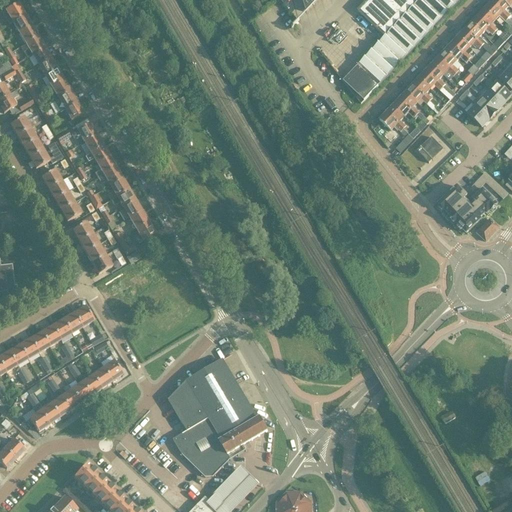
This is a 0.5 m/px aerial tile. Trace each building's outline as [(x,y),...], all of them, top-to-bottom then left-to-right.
[(302,0),(306,12),(303,15),(297,21),(291,28),(292,28),(303,16),(306,13),(310,10),(317,2),(318,0),(302,0)] [(357,67),(343,82),(364,102),(378,87),(435,28),(437,30),(445,20),(443,19),(460,0),(368,0),(364,5),(357,12),(385,38),(377,46),(370,54),(363,61),(357,67)] [(509,7),(501,0),(494,0),(491,4),(505,16),(508,20),(511,17),(505,11),(509,7)] [(511,0),(501,0),(509,7),(510,8),(511,6),(511,0)] [(13,23),(25,16),(19,4),(12,8),(9,4),(1,9),(10,25),(13,23)] [(491,4),(484,10),(496,21),(499,17),(506,23),(509,20),(508,20),(505,16),(491,4)] [(496,21),(484,10),(478,17),(495,34),(498,31),(492,25),(496,21)] [(32,27),(25,16),(13,23),(20,34),(32,27)] [(495,34),(478,17),(471,24),(483,35),(486,31),(492,37),(495,34)] [(490,49),(479,39),(483,35),(471,24),(465,31),(482,48),(487,52),(487,53),(490,49)] [(39,38),(32,27),(20,34),(26,45),(39,38)] [(465,31),(458,38),(470,49),(473,45),(480,50),(482,48),(465,31)] [(506,32),(500,38),(505,43),(511,37),(511,36),(506,31),(506,32)] [(26,45),(20,48),(26,59),(33,56),(45,48),(39,38),(26,45)] [(470,49),(458,38),(452,45),(469,61),(472,59),(469,56),(473,52),(470,49)] [(505,43),(500,39),(493,46),(498,50),(505,43)] [(469,61),(452,45),(445,52),(457,62),(460,59),(466,64),(469,61)] [(487,53),(492,57),(498,50),(493,46),(490,49),(487,53)] [(12,54),(11,53),(8,48),(3,51),(7,57),(12,54)] [(45,48),(33,56),(39,67),(51,59),(45,48)] [(7,57),(13,67),(16,66),(16,65),(18,64),(14,58),(16,57),(13,52),(11,53),(12,54),(7,57)] [(457,62),(445,52),(439,59),(456,75),(458,72),(457,71),(461,67),(456,62),(457,62)] [(486,64),(492,57),(487,53),(487,52),(481,59),(486,64)] [(51,59),(39,67),(46,78),(58,70),(51,59)] [(439,59),(432,66),(444,76),(450,82),(453,78),(456,75),(439,59)] [(475,67),(479,71),(485,64),(486,64),(481,59),(481,60),(475,67)] [(0,78),(2,77),(13,71),(11,68),(8,63),(2,67),(0,64),(0,78)] [(13,67),(11,68),(13,71),(16,76),(15,76),(18,79),(23,77),(16,66),(13,67)] [(444,76),(432,66),(426,72),(453,98),(456,96),(446,86),(440,81),(444,76)] [(469,74),(473,78),(479,71),(475,67),(474,66),(467,73),(469,74)] [(65,81),(58,70),(46,78),(52,88),(65,81)] [(505,70),(498,78),(501,80),(499,83),(507,90),(509,88),(511,91),(511,76),(508,73),(508,72),(505,70)] [(13,71),(2,77),(5,82),(15,76),(16,76),(13,71)] [(453,98),(426,72),(419,79),(430,90),(434,86),(440,92),(450,102),(453,98)] [(473,78),(469,74),(462,81),(466,84),(466,85),(473,78)] [(430,90),(419,79),(412,86),(436,108),(439,106),(427,94),(430,90)] [(65,81),(52,88),(56,95),(51,98),(54,103),(71,92),(65,81)] [(499,83),(489,93),(503,106),(511,98),(505,92),(507,90),(499,83)] [(0,102),(11,96),(10,95),(6,88),(7,88),(5,85),(4,85),(4,84),(0,86),(0,102)] [(38,97),(37,97),(31,86),(26,89),(33,100),(38,97)] [(436,108),(412,86),(406,94),(417,104),(421,100),(427,105),(427,106),(436,115),(439,112),(436,109),(436,108)] [(0,102),(0,106),(5,114),(9,112),(13,117),(22,112),(19,107),(17,107),(13,100),(18,97),(16,93),(15,92),(10,95),(11,96),(0,102)] [(71,92),(54,103),(60,113),(65,110),(65,111),(78,103),(71,92)] [(483,99),(482,100),(496,113),(503,106),(489,93),(483,99)] [(399,100),(417,116),(419,114),(413,108),(417,104),(406,94),(399,100)] [(41,95),(37,97),(38,97),(33,100),(36,105),(44,100),(41,95)] [(480,97),(472,105),(475,108),(475,107),(489,121),(496,113),(482,100),(483,99),(480,97)] [(22,112),(33,105),(31,102),(30,100),(19,107),(22,112)] [(417,116),(399,100),(393,107),(405,118),(408,114),(414,119),(416,117),(417,116)] [(84,114),(78,103),(65,111),(72,121),(84,114)] [(405,118),(393,107),(386,114),(403,131),(404,130),(406,128),(400,122),(405,118)] [(475,108),(468,115),(482,128),(489,121),(475,107),(475,108)] [(46,122),(50,120),(44,108),(39,110),(46,122)] [(386,114),(380,121),(391,132),(394,129),(397,132),(398,130),(401,133),(403,131),(386,114)] [(417,116),(416,117),(422,122),(427,126),(429,124),(429,123),(426,120),(419,114),(417,116)] [(17,138),(32,130),(25,118),(11,127),(17,138)] [(85,144),(97,136),(91,125),(89,125),(86,121),(72,129),(73,131),(76,129),(78,132),(72,136),(74,141),(81,137),(85,144)] [(422,122),(416,129),(420,133),(427,126),(422,122)] [(45,136),(50,133),(46,126),(40,130),(42,134),(40,135),(38,137),(39,139),(45,136)] [(416,129),(410,136),(414,140),(420,133),(416,129)] [(32,130),(17,138),(24,149),(38,140),(32,130)] [(401,133),(401,134),(406,139),(409,135),(404,130),(403,131),(401,133)] [(66,132),(56,138),(61,147),(64,145),(63,143),(70,139),(66,132)] [(406,139),(396,150),(400,154),(401,155),(414,140),(410,136),(409,135),(406,139)] [(104,147),(97,136),(85,144),(91,154),(104,147)] [(432,139),(419,151),(431,163),(444,151),(432,139)] [(38,140),(24,149),(30,160),(45,151),(38,140)] [(91,154),(85,158),(88,163),(94,159),(98,165),(110,158),(104,147),(91,154)] [(51,163),(45,151),(30,160),(37,171),(36,171),(38,174),(56,163),(54,161),(51,163)] [(59,152),(54,155),(58,161),(63,159),(59,152)] [(110,158),(98,165),(101,170),(94,174),(98,180),(117,169),(110,158)] [(64,161),(60,164),(64,170),(68,168),(64,161)] [(78,177),(83,174),(80,168),(75,171),(78,177)] [(123,180),(117,169),(98,180),(100,185),(107,181),(111,187),(123,180)] [(49,191),(63,182),(56,171),(42,180),(49,191)] [(77,189),(81,186),(77,179),(72,182),(77,189)] [(123,180),(111,187),(114,193),(108,197),(111,202),(130,191),(123,180)] [(69,193),(63,182),(49,191),(55,202),(69,193)] [(450,195),(439,205),(445,212),(451,218),(450,218),(457,225),(466,234),(481,221),(479,219),(485,214),(486,215),(490,212),(497,206),(483,191),(473,200),(469,195),(467,198),(464,194),(463,194),(457,188),(454,190),(450,195)] [(94,197),(94,196),(91,191),(86,194),(89,200),(94,197)] [(130,191),(111,202),(114,207),(120,203),(124,209),(136,201),(130,191)] [(75,204),(69,193),(55,202),(61,212),(75,204)] [(96,195),(94,196),(94,197),(89,200),(96,210),(101,207),(98,201),(99,201),(96,195)] [(136,201),(124,209),(130,220),(143,212),(136,201)] [(82,215),(75,204),(61,212),(68,224),(71,222),(73,224),(83,218),(82,215)] [(90,205),(86,207),(90,214),(94,211),(90,205)] [(109,218),(109,217),(106,212),(103,213),(102,210),(99,212),(105,221),(109,218)] [(149,223),(143,212),(130,220),(137,231),(149,223)] [(95,214),(91,217),(100,231),(104,228),(95,214)] [(112,215),(109,217),(109,218),(105,221),(107,225),(115,221),(112,215)] [(490,221),(477,235),(486,243),(499,229),(490,221)] [(149,223),(137,231),(140,237),(137,239),(139,243),(155,234),(149,223)] [(79,243),(94,235),(87,224),(73,232),(79,243)] [(108,241),(112,238),(108,232),(104,234),(108,241)] [(117,243),(122,240),(119,234),(114,237),(117,243)] [(100,246),(94,235),(79,243),(86,254),(100,246)] [(122,240),(117,243),(126,257),(136,251),(132,245),(127,248),(122,240)] [(107,256),(100,246),(86,254),(92,265),(107,256)] [(136,254),(127,259),(130,265),(140,260),(136,254)] [(107,256),(92,265),(99,276),(113,268),(107,256)] [(122,258),(117,261),(121,267),(125,265),(122,258)] [(0,304),(13,303),(16,299),(15,289),(14,289),(15,290),(12,290),(10,269),(0,270),(0,304)] [(86,308),(75,315),(83,329),(94,322),(86,308)] [(75,315),(64,321),(72,335),(83,329),(75,315)] [(64,321),(53,328),(61,342),(72,335),(64,321)] [(53,328),(42,334),(50,348),(61,342),(53,328)] [(50,348),(42,334),(31,341),(39,354),(50,348)] [(101,336),(89,342),(92,348),(104,341),(101,336)] [(31,341),(20,347),(28,361),(39,354),(31,341)] [(109,349),(105,343),(99,347),(103,352),(109,349)] [(65,356),(70,352),(66,345),(60,349),(65,356)] [(28,361),(20,347),(9,353),(17,367),(28,361)] [(97,356),(103,352),(99,347),(94,350),(97,355),(97,356)] [(70,352),(65,356),(66,358),(58,363),(61,367),(75,359),(70,352)] [(17,367),(9,353),(0,358),(0,362),(6,374),(17,367)] [(43,368),(49,365),(44,358),(39,361),(43,368)] [(188,382),(168,401),(187,433),(173,441),(183,457),(189,463),(210,483),(222,470),(222,469),(231,459),(241,454),(239,450),(268,432),(261,419),(258,420),(223,361),(188,382)] [(104,369),(113,382),(123,375),(115,362),(104,369)] [(49,365),(43,368),(47,376),(53,373),(49,365)] [(72,376),(78,372),(74,366),(68,370),(72,376)] [(113,382),(104,369),(93,376),(102,389),(113,382)] [(20,380),(26,376),(23,371),(17,374),(20,380)] [(78,372),(72,376),(76,381),(81,377),(78,372)] [(29,382),(26,376),(20,380),(24,385),(29,382)] [(93,376),(83,383),(92,396),(102,389),(93,376)] [(49,388),(55,385),(50,378),(45,381),(49,388)] [(92,396),(83,383),(72,390),(81,404),(92,396)] [(27,392),(26,393),(29,397),(32,395),(40,390),(37,386),(27,392)] [(56,386),(51,390),(54,395),(58,393),(60,392),(56,386)] [(65,395),(62,398),(71,411),(81,404),(72,390),(65,395)] [(20,397),(19,398),(20,399),(22,402),(25,401),(26,399),(29,397),(26,393),(20,397)] [(29,397),(26,399),(30,404),(36,400),(32,395),(29,397)] [(56,401),(51,405),(60,418),(71,411),(62,398),(56,401)] [(36,400),(30,404),(30,405),(34,409),(37,407),(39,406),(36,401),(36,400)] [(51,405),(41,412),(50,425),(60,418),(51,405)] [(35,416),(30,419),(39,432),(50,425),(41,412),(40,412),(37,408),(37,407),(34,409),(32,410),(35,416)] [(452,412),(441,418),(445,425),(456,419),(452,412)] [(4,450),(15,460),(24,451),(13,440),(4,450)] [(15,460),(4,450),(0,454),(0,463),(7,469),(15,460)] [(96,474),(96,473),(96,474),(92,470),(91,469),(89,467),(87,465),(86,466),(87,466),(85,468),(85,467),(80,473),(79,474),(76,477),(75,479),(74,479),(73,480),(75,482),(76,481),(77,483),(78,485),(79,484),(82,488),(96,474)] [(256,481),(241,467),(205,503),(213,511),(232,511),(260,485),(256,481)] [(82,488),(84,490),(86,491),(86,492),(87,493),(91,496),(91,497),(105,482),(104,482),(101,479),(101,478),(100,477),(99,477),(98,476),(98,475),(96,474),(82,488)] [(91,497),(93,498),(95,500),(94,500),(96,501),(100,504),(99,505),(100,505),(114,491),(113,490),(109,487),(110,487),(108,485),(108,486),(106,484),(107,484),(105,482),(91,497)] [(100,505),(101,507),(102,506),(103,508),(104,510),(105,509),(107,511),(109,511),(122,499),(122,498),(122,499),(118,495),(117,494),(115,492),(114,491),(100,505)] [(66,495),(72,501),(74,498),(69,492),(66,495)] [(310,511),(311,504),(301,495),(288,495),(279,505),(278,511),(310,511)] [(64,498),(56,506),(61,511),(76,511),(77,511),(64,498)] [(218,511),(204,498),(190,511),(218,511)] [(511,511),(511,498),(490,511),(511,511)] [(109,511),(126,511),(131,507),(130,507),(127,504),(127,503),(126,502),(125,502),(124,501),(124,500),(122,499),(109,511)] [(75,504),(80,509),(83,506),(78,501),(75,504)]
